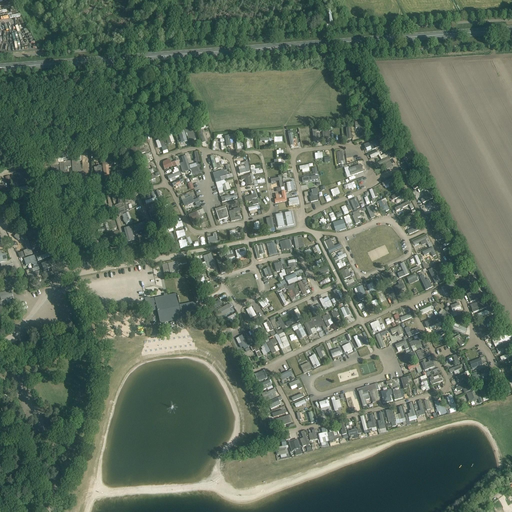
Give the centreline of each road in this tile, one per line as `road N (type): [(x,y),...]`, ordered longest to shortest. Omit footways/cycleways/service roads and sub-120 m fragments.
road 1 (primary): [(0,67),(511,29)]
road 2 (unknown): [(302,217),(291,158),(299,150),(358,145),(379,180)]
road 3 (unknown): [(9,373),(48,444),(51,511)]
road 4 (unknown): [(245,220),(272,212),(260,155),(228,157)]
